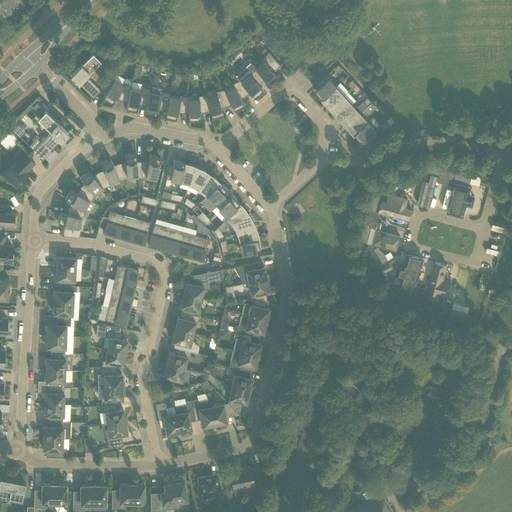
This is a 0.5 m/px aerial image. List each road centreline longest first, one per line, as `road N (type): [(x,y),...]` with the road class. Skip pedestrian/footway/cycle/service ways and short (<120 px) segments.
road 1 (residential): [(157,466),(234,453),(258,425),(283,300),(267,209)]
road 2 (residential): [(157,466),(140,386),(164,275),(141,260),(34,243)]
road 3 (residential): [(267,209),(320,163),(321,125),(296,99),(281,97),(218,153)]
road 4 (residential): [(16,453),(34,243)]
road 5 (unclassified): [(413,511),(466,461),(499,359),(511,346)]
road 6 (residential): [(483,229),(422,214),(414,222),(415,251),(477,261)]
road 7 (residential): [(16,453),(43,466),(157,466)]
road 8 (residential): [(34,243),(35,198),(98,134)]
road 9 (residential): [(218,153),(131,129),(98,134)]
